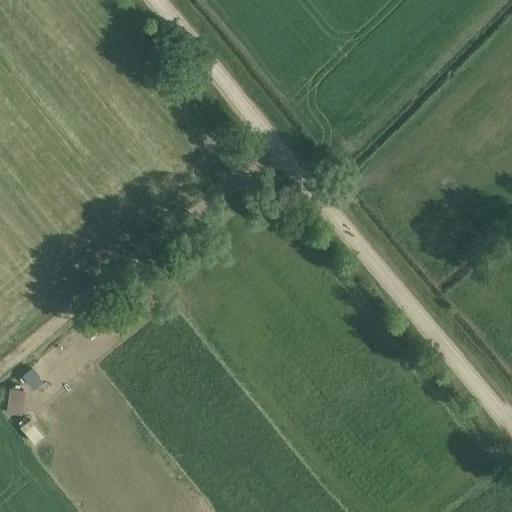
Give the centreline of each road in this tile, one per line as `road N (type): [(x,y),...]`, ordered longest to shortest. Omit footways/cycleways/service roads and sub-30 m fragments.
road 1 (unclassified): [(511,427),(152,0)]
road 2 (track): [(285,158),(0,380)]
